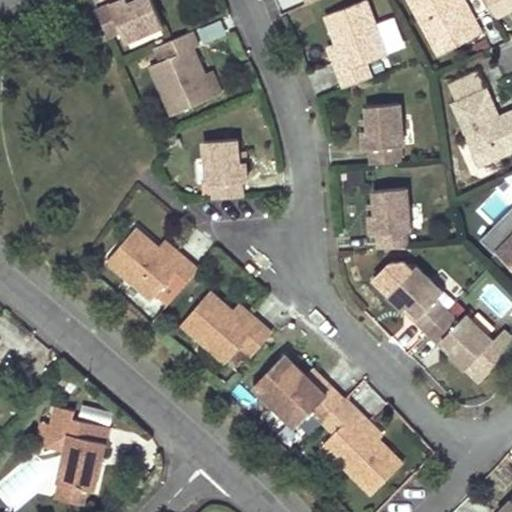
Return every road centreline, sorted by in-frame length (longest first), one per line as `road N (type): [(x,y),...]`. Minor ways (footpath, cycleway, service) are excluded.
road 1 (residential): [(210,455),(0,276)]
road 2 (residential): [(477,460),(324,309),(308,253)]
road 3 (residential): [(308,253),(295,123),(245,0)]
